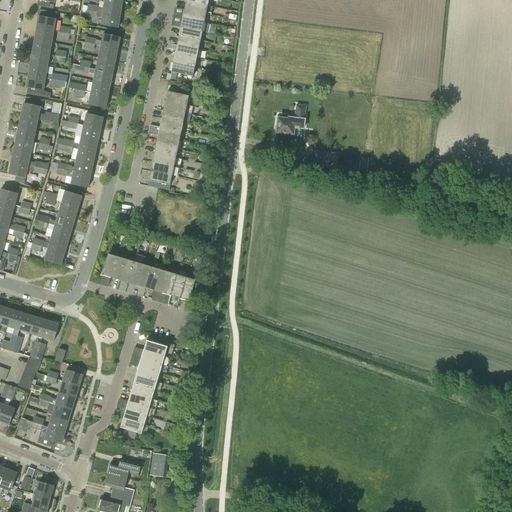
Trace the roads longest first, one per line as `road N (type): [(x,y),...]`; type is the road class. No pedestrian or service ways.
road 1 (secondary): [(198,511),(202,384),(249,0)]
road 2 (residential): [(109,184),(131,189),(168,10)]
road 3 (residential): [(78,474),(92,431),(106,423),(140,301)]
road 4 (residential): [(109,184),(146,7)]
